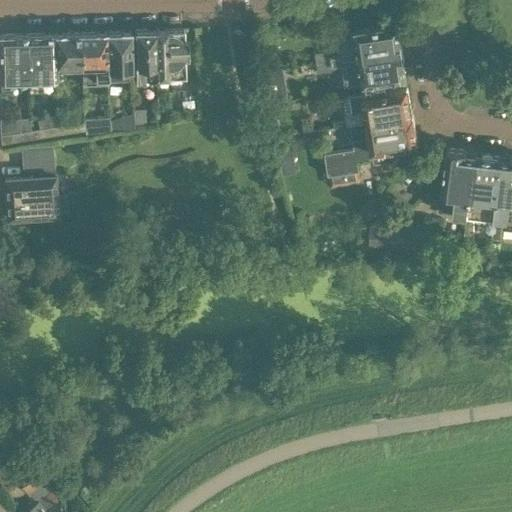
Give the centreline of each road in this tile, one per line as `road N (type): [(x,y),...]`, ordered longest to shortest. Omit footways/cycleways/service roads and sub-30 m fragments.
road 1 (unclassified): [(180,511),(202,492),(287,451),(511,410)]
road 2 (residential): [(0,6),(265,0)]
road 3 (residential): [(511,132),(450,125),(439,113),(420,0)]
